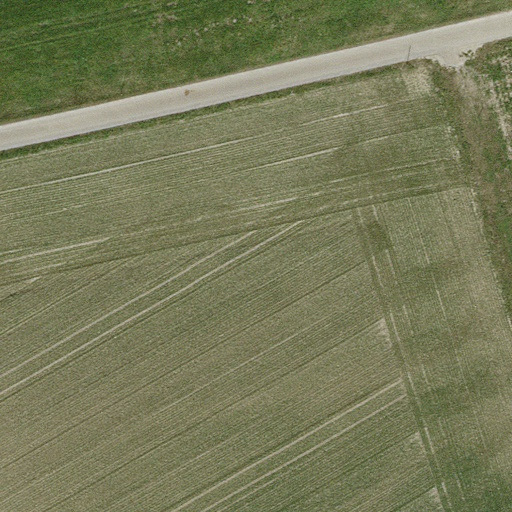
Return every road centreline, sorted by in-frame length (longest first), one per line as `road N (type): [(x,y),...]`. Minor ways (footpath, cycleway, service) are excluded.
road 1 (track): [(511,25),(0,139)]
road 2 (track): [(455,38),(511,220)]
